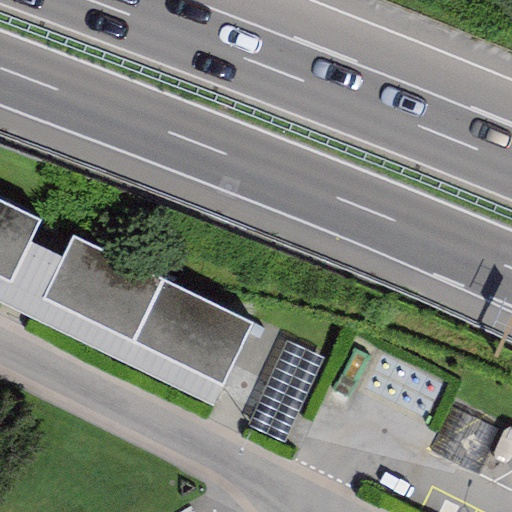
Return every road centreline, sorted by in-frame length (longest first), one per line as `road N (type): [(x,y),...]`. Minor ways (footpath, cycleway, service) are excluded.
road 1 (trunk): [(0,68),(511,268)]
road 2 (trunk): [(511,162),(82,0)]
